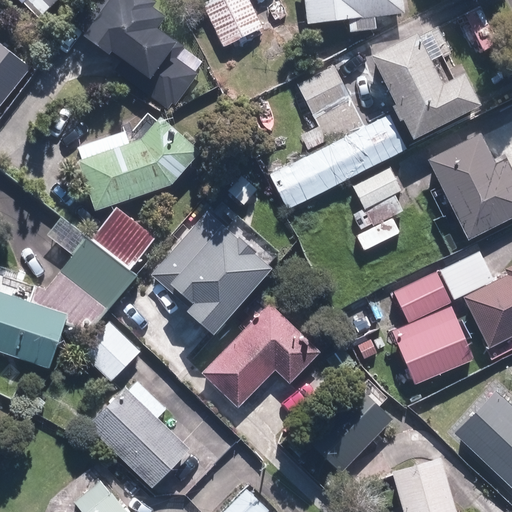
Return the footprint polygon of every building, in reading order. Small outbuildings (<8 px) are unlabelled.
[(171,107),(198,69),(176,53),(187,38),(160,18),(171,3),(166,0),(90,0),(76,21),(125,56),(116,68),(171,107)] [(212,0),(207,3),(228,45),(267,27),(254,0),(212,0)] [(405,0),(311,0),(313,16),(352,13),(353,24),(379,21),(378,9),(407,5),(405,0)] [(483,3),(465,11),(484,51),(501,43),(483,3)] [(205,17),(190,24),(201,50),(217,43),(205,17)] [(423,23),(378,46),(419,128),(486,96),(470,63),(448,74),(437,50),(423,23)] [(0,109),(33,64),(0,39),(0,109)] [(304,132),(312,145),(330,135),(332,139),(366,122),(334,60),(299,79),(322,122),(304,132)] [(270,110),(296,100),(289,85),(264,95),(270,110)] [(272,174),(289,207),(409,145),(392,112),(272,174)] [(77,159),(94,209),(165,185),(197,148),(161,115),(140,138),(77,159)] [(436,158),(476,240),(511,221),(511,161),(504,165),(489,133),(436,158)] [(358,186),(369,208),(407,189),(395,166),(358,186)] [(370,210),(377,224),(407,210),(399,195),(370,210)] [(91,240),(128,271),(156,237),(119,206),(91,240)] [(357,214),(365,229),(375,224),(367,209),(357,214)] [(187,311),(213,334),(271,268),(206,211),(152,273),(190,307),(187,311)] [(128,271),(91,240),(58,217),(43,236),(68,255),(42,290),(32,286),(27,302),(0,292),(0,351),(46,368),(62,322),(89,332),(133,274),(128,271)] [(361,234),(367,248),(404,231),(397,218),(361,234)] [(443,263),(456,290),(496,272),(483,244),(443,263)] [(511,270),(469,292),(494,343),(511,333),(511,261),(509,263),(511,268),(511,270)] [(399,286),(413,316),(454,297),(440,267),(399,286)] [(205,387),(205,335),(154,283),(122,316),(199,393),(205,387)] [(205,366),(240,401),(279,361),(293,375),(322,346),(274,298),(205,366)] [(381,328),(366,299),(346,309),(361,338),(381,328)] [(400,326),(421,377),(478,352),(456,301),(400,326)] [(83,354),(114,383),(141,355),(111,326),(83,354)] [(361,345),(365,353),(378,345),(374,337),(361,345)] [(313,434),(348,467),(398,414),(363,381),(313,434)] [(96,425),(160,486),(197,448),(132,387),(96,425)] [(511,408),(494,392),(455,433),(511,486),(511,408)] [(236,428),(267,459),(281,445),(250,414),(236,428)] [(461,511),(446,454),(399,466),(410,511),(461,511)] [(133,511),(114,489),(113,490),(101,477),(76,498),(86,510),(84,511),(133,511)] [(267,511),(271,509),(251,489),(228,511),(267,511)]
